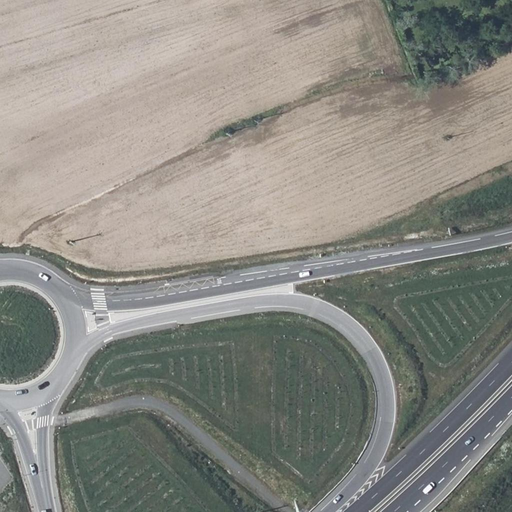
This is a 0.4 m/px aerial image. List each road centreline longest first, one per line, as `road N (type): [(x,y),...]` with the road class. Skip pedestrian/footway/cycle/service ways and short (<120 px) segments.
road 1 (trunk): [(72,349),(139,322),(224,306),(274,301),(324,310),(367,344),(388,380),(391,407),(372,458),(324,511)]
road 2 (trunk): [(511,237),(177,295),(63,298)]
road 3 (trunk): [(511,361),(353,511)]
road 4 (trunk): [(391,511),(511,396)]
